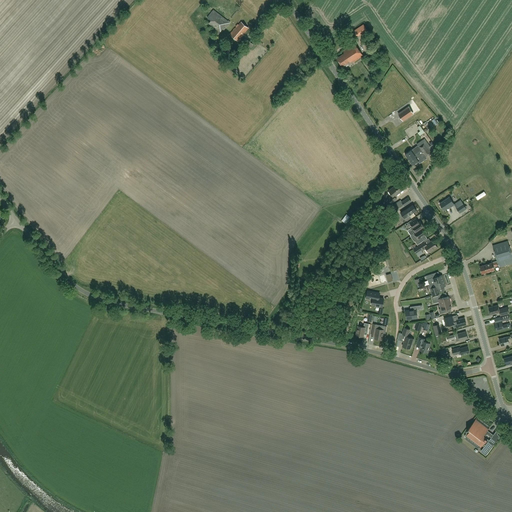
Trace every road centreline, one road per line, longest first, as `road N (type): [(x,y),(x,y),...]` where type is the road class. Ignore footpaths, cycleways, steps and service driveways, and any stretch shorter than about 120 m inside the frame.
road 1 (unclassified): [(491,366),(449,373),(95,298),(68,280),(15,218)]
road 2 (tertiary): [(455,251),(286,0)]
road 3 (tertiary): [(491,366),(455,251)]
